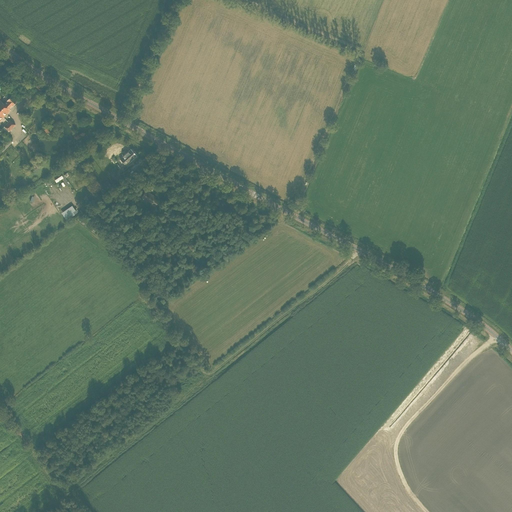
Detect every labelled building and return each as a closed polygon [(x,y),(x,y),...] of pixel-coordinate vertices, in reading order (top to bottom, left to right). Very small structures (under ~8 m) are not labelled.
[(4,103),(0,99),(0,120),(10,110),(9,109),(12,105),(17,101),(12,96),(4,103)] [(10,120),(4,126),(9,131),(15,125),(10,120)] [(126,165),(136,156),(131,149),(119,158),(126,165)] [(141,198),(151,204),(150,205),(155,207),(158,201),(155,198),(156,197),(146,191),(141,198)] [(135,201),(139,195),(135,192),(134,192),(133,192),(131,195),(132,196),(131,198),(135,201)] [(434,411),(508,469),(511,465),(511,466),(511,464),(511,429),(498,418),(495,419),(495,418),(493,420),(492,419),(486,420),(485,422),(481,419),(481,414),(481,413),(479,412),(482,412),(483,411),(485,406),(456,382),(455,382),(438,404),(434,411)]
